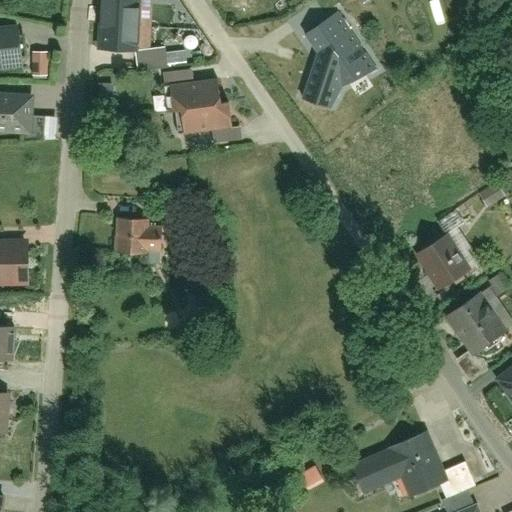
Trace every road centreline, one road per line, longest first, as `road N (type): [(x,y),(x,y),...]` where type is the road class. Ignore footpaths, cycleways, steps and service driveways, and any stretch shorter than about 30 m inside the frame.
road 1 (residential): [(197,0),(511,461)]
road 2 (residential): [(46,511),(84,0)]
